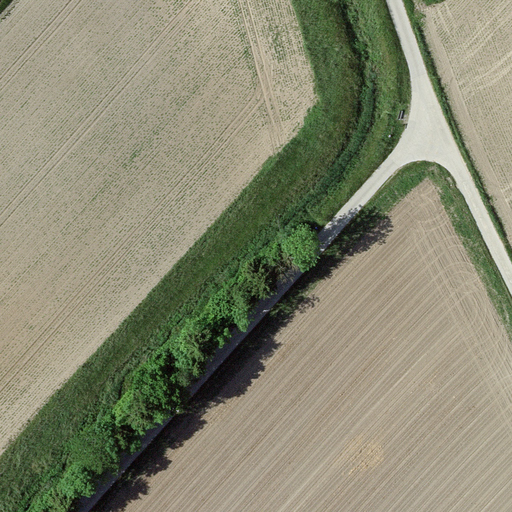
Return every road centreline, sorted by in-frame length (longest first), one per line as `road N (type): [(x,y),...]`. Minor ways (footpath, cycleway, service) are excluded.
road 1 (track): [(435,128),(414,138),(79,511)]
road 2 (track): [(511,285),(435,128)]
road 3 (track): [(435,128),(393,0)]
